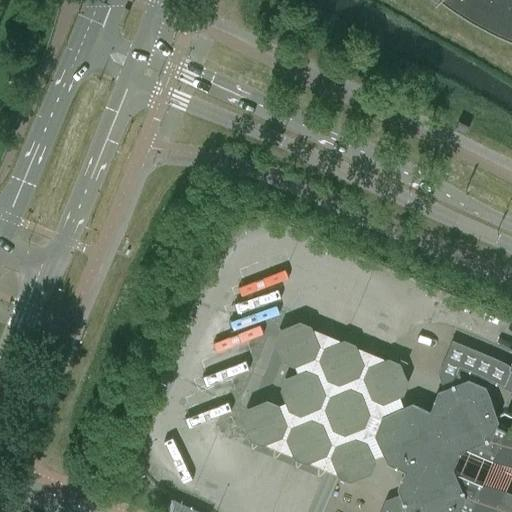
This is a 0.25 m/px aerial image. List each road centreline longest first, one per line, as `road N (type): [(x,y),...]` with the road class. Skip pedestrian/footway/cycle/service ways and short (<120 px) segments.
road 1 (unclassified): [(126,76),(511,246)]
road 2 (unclassified): [(511,224),(138,48)]
road 3 (secondary): [(87,45),(0,251)]
road 4 (secondary): [(48,269),(126,76)]
road 5 (secondary): [(0,397),(48,269)]
